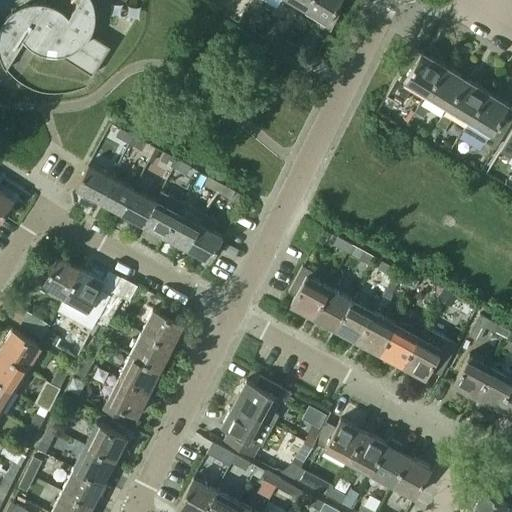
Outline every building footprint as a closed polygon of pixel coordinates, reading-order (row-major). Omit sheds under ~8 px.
[(13,73),(24,82),(29,85),(33,88),(38,90),(43,91),(48,92),(54,93),(59,93),(64,93),(70,93),(84,89),(83,89),(84,88),(92,75),(110,46),(89,33),(91,30),(92,26),(94,23),(94,20),(95,16),(95,12),(95,9),(94,5),(94,2),(92,0),(44,0),(42,0),(0,0),(0,17),(3,19),(1,22),(0,24),(0,54),(0,55),(2,59),(4,63),(7,66),(10,70),(13,73)] [(290,0),(304,9),(309,0),(290,0)] [(309,0),(304,9),(332,26),(341,9),(336,6),(339,0),(309,0)] [(272,13),(281,18),(287,8),(278,3),(272,13)] [(294,26),(303,31),(309,21),(300,16),(294,26)] [(277,53),(309,73),(316,58),(286,39),(277,53)] [(412,86),(425,94),(444,64),(422,50),(421,52),(412,46),(386,94),(402,103),(412,86)] [(425,94),(447,107),(465,77),(444,64),(425,94)] [(447,107),(468,120),(487,90),(465,77),(447,107)] [(485,141),(495,148),(511,119),(511,113),(505,109),(508,103),(487,90),(468,120),(463,129),(484,142),(485,141)] [(414,111),(423,116),(429,106),(420,101),(414,111)] [(436,124),(445,129),(451,119),(442,114),(436,124)] [(116,136),(129,143),(133,135),(120,128),(116,136)] [(511,130),(500,151),(510,157),(511,153),(511,130)] [(129,143),(142,150),(146,142),(133,135),(129,143)] [(160,160),(173,167),(177,160),(164,153),(160,160)] [(173,167),(186,174),(190,167),(177,160),(173,167)] [(75,187),(98,199),(111,175),(88,163),(75,187)] [(98,199),(120,211),(133,188),(111,175),(98,199)] [(205,185),(217,192),(222,184),(209,177),(205,185)] [(217,192),(230,199),(234,191),(222,184),(217,192)] [(120,211),(142,224),(155,200),(133,188),(120,211)] [(0,219),(13,199),(0,190),(0,219)] [(142,224),(165,236),(178,212),(155,200),(142,224)] [(165,236),(187,248),(205,214),(194,208),(189,218),(178,212),(165,236)] [(187,248),(210,260),(222,236),(211,230),(216,220),(205,214),(187,248)] [(333,245),(347,252),(352,245),(337,237),(333,245)] [(347,252),(362,260),(366,253),(352,245),(347,252)] [(41,285),(64,297),(80,267),(58,255),(41,285)] [(377,269),(392,277),(396,269),(381,261),(377,269)] [(290,304),(313,317),(329,287),(310,277),(314,271),(302,265),(288,291),(295,294),(290,304)] [(87,309),(99,288),(103,280),(80,267),(64,297),(87,309)] [(392,277),(406,284),(411,277),(396,269),(392,277)] [(422,293),(436,301),(441,293),(426,285),(422,293)] [(313,317),(335,329),(351,299),(329,287),(313,317)] [(98,316),(103,306),(110,294),(99,288),(87,309),(98,316)] [(103,306),(114,312),(123,296),(112,290),(110,294),(103,306)] [(436,301),(451,309),(455,301),(441,293),(436,301)] [(335,329),(357,341),(373,311),(351,299),(335,329)] [(95,321),(106,327),(114,312),(103,306),(98,316),(95,321)] [(152,308),(141,331),(171,347),(183,323),(152,308)] [(42,338),(47,330),(50,325),(28,311),(20,324),(42,338)] [(357,341),(379,353),(395,323),(373,311),(357,341)] [(468,335),(478,341),(490,320),(479,314),(468,335)] [(379,353),(402,365),(418,335),(395,323),(379,353)] [(492,331),(506,339),(511,331),(496,323),(492,331)] [(402,365),(424,377),(429,368),(440,374),(456,343),(423,325),(418,335),(402,365)] [(0,347),(0,351),(27,368),(41,347),(12,328),(0,347)] [(42,338),(56,347),(61,339),(47,330),(42,338)] [(141,331),(129,354),(160,369),(171,347),(141,331)] [(84,358),(92,363),(100,348),(92,344),(84,358)] [(0,381),(14,390),(27,368),(0,351),(0,381)] [(129,354),(118,376),(149,392),(160,369),(129,354)] [(453,383),(475,396),(492,366),(469,354),(453,383)] [(76,373),(84,377),(92,363),(84,358),(76,373)] [(475,396),(498,408),(511,381),(511,376),(492,366),(475,396)] [(51,383),(59,387),(67,372),(59,368),(51,383)] [(234,402),(263,418),(273,423),(279,414),(269,409),(281,386),(260,374),(255,384),(246,379),(234,402)] [(102,409),(123,419),(128,410),(137,415),(149,392),(118,376),(102,409)] [(0,411),(14,390),(0,381),(0,411)] [(511,381),(498,408),(511,415),(511,381)] [(44,398),(52,402),(59,387),(51,383),(44,398)] [(224,440),(253,456),(259,444),(251,440),(263,418),(234,402),(221,424),(230,429),(224,440)] [(309,412),(305,419),(318,426),(325,413),(316,408),(313,414),(309,412)] [(49,426),(57,430),(64,415),(56,411),(49,426)] [(28,429),(36,433),(44,418),(36,414),(28,429)] [(324,448),(347,460),(363,430),(340,418),(324,448)] [(84,444),(115,459),(126,436),(96,421),(84,444)] [(41,441),(49,445),(57,430),(49,426),(41,441)] [(304,440),(312,444),(319,431),(311,427),(304,440)] [(21,443),(29,447),(36,433),(28,429),(21,443)] [(347,460),(369,472),(385,442),(363,430),(347,460)] [(369,472),(391,484),(408,454),(399,449),(402,444),(388,437),(385,442),(369,472)] [(297,453),(305,457),(312,444),(304,440),(297,453)] [(229,465),(231,462),(235,454),(212,441),(206,452),(229,465)] [(73,467),(103,482),(115,459),(84,444),(73,467)] [(231,462),(245,470),(249,462),(235,454),(231,462)] [(391,484),(414,496),(430,466),(408,454),(391,484)] [(26,471),(34,475),(41,460),(33,456),(26,471)] [(6,474),(14,478),(21,463),(13,459),(6,474)] [(62,489),(92,505),(103,482),(73,467),(62,489)] [(260,478),(275,486),(279,478),(265,470),(260,478)] [(19,486),(26,490),(34,475),(26,471),(19,486)] [(0,485),(0,489),(6,493),(14,478),(6,474),(0,485)] [(177,507),(186,511),(203,511),(216,489),(193,477),(177,507)] [(275,486),(290,494),(294,486),(279,478),(275,486)] [(315,488),(328,495),(332,487),(319,480),(315,488)] [(328,495),(340,502),(345,494),(332,487),(328,495)] [(50,511),(88,511),(92,505),(62,489),(50,511)] [(203,511),(232,511),(238,501),(216,489),(203,511)] [(471,511),(502,511),(507,503),(483,490),(471,511)] [(305,502),(320,510),(324,502),(309,494),(305,502)] [(232,511),(257,511),(238,501),(232,511)] [(5,511),(15,511),(19,506),(11,502),(5,511)] [(320,510),(323,511),(337,511),(338,510),(324,502),(320,510)]
